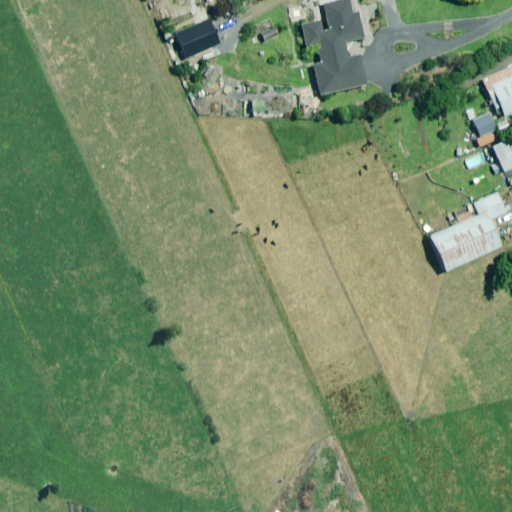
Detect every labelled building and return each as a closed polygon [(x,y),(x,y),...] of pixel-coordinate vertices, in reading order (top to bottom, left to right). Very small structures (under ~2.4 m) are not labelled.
[(349,13),(346,0),(342,0),(321,4),(326,31),(320,32),(317,18),(298,22),(303,49),(315,46),(319,64),(310,66),(316,96),(363,86),(357,56),(346,58),(343,42),(361,39),(356,12),(349,13)] [(495,117),(501,114),(502,117),(511,112),(511,65),(480,80),(486,92),(490,90),(492,94),(485,97),(495,117)] [(494,130),(487,113),(470,120),(478,137),(494,130)] [(511,167),(511,157),(505,142),(491,148),(501,172),(511,167)] [(505,213),(496,193),(472,204),(477,215),(428,237),(444,272),(499,247),(488,221),(505,213)]
